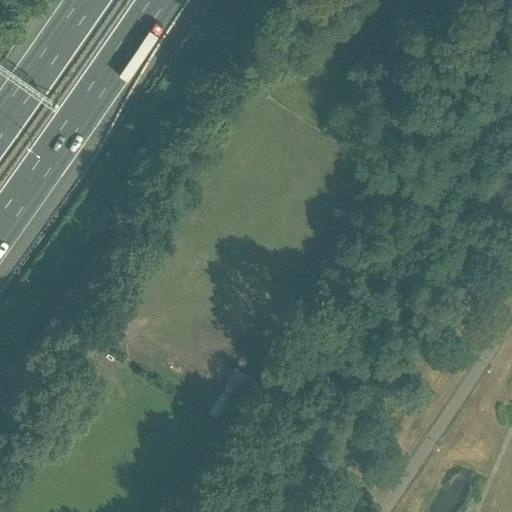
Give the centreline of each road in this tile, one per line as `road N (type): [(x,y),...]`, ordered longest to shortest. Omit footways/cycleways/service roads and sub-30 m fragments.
road 1 (motorway): [(0,224),(157,0)]
road 2 (motorway): [(86,0),(0,121)]
